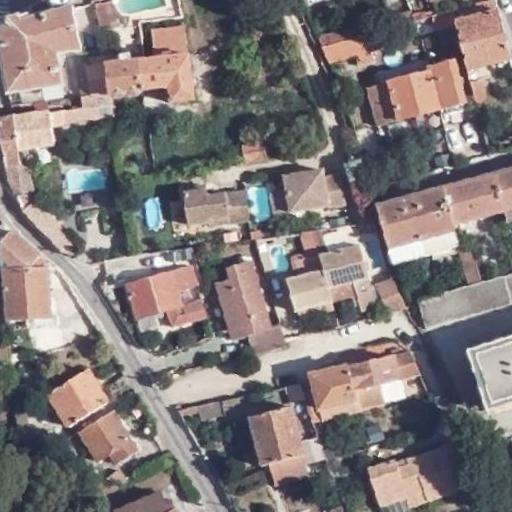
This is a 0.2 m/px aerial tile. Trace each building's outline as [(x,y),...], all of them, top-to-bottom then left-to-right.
[(482,0),(477,1),(453,8),(456,24),(468,69),(511,58),(496,0),(482,0)] [(113,1),(96,5),(101,30),(118,26),(113,1)] [(77,13),(75,3),(37,14),(16,20),(1,40),(10,90),(70,84),(68,68),(62,68),(59,52),(78,50),(79,57),(75,58),(82,96),(93,95),(87,65),(85,57),(77,13)] [(456,24),(453,8),(434,14),(437,29),(456,24)] [(317,35),(322,44),(337,41),(365,33),(397,24),(405,22),(413,19),(410,9),(317,35)] [(405,22),(397,24),(410,76),(420,115),(469,103),(457,58),(430,66),(431,72),(418,74),(405,22)] [(155,58),(140,59),(144,89),(170,86),(171,102),(196,100),(191,54),(188,54),(185,25),(152,29),(155,58)] [(372,60),(365,33),(337,41),(322,44),(328,59),(354,53),(357,64),(372,60)] [(119,62),(130,61),(130,53),(118,54),(119,62)] [(87,65),(119,62),(118,54),(85,57),(87,65)] [(113,93),(144,89),(140,59),(130,61),(119,62),(87,65),(93,95),(82,96),(83,107),(112,103),(114,103),(113,93)] [(420,115),(410,76),(389,81),(368,87),(378,125),(399,120),(420,115)] [(471,81),(478,108),(488,106),(481,79),(471,81)] [(83,107),(51,110),(53,122),(114,115),(112,103),(83,107)] [(53,122),(51,110),(14,115),(0,116),(0,133),(5,163),(20,161),(18,145),(29,144),(55,140),(53,122)] [(239,144),(244,165),(266,161),(261,139),(239,144)] [(57,157),(55,140),(29,144),(31,160),(57,157)] [(27,160),(20,161),(5,163),(9,178),(21,205),(24,208),(25,208),(36,198),(27,160)] [(511,168),(496,173),(506,210),(509,220),(511,219),(511,168)] [(323,171),(315,173),(317,187),(325,186),(324,179),(323,171)] [(317,187),(315,173),(285,177),(287,190),(291,212),(328,206),(329,208),(346,205),(341,177),(324,179),(325,186),(317,187)] [(455,224),(506,210),(496,173),(445,187),(455,224)] [(250,220),(246,190),(206,196),(204,184),(181,188),(186,224),(208,222),(209,225),(250,220)] [(456,229),(455,224),(445,187),(404,199),(379,206),(390,247),(456,229)] [(291,212),(287,190),(269,193),(274,215),(291,212)] [(25,208),(24,208),(32,219),(65,249),(72,253),(80,245),(36,198),(25,208)] [(5,221),(1,221),(2,240),(4,267),(6,267),(48,264),(55,264),(44,256),(5,221)] [(320,256),(312,231),(298,234),(304,254),(292,258),(294,265),(320,256)] [(291,283),(300,312),(334,302),(359,294),(364,311),(380,306),(360,244),(320,256),(294,265),(298,280),(291,283)] [(462,250),(470,282),(484,279),(475,247),(462,250)] [(292,346),(283,322),(274,324),(253,261),(227,268),(232,279),(217,283),(231,328),(245,325),(248,334),(252,333),(258,354),(292,346)] [(6,267),(4,267),(6,300),(7,316),(7,319),(8,319),(52,316),(48,264),(6,267)] [(128,282),(138,318),(167,310),(172,329),(188,324),(186,316),(183,305),(179,291),(198,286),(192,266),(128,282)] [(511,271),(484,279),(470,282),(421,296),(429,325),(511,302),(511,271)] [(376,279),(379,284),(394,277),(392,272),(376,279)] [(404,298),(394,277),(379,284),(393,313),(409,305),(404,298)] [(203,299),(183,305),(186,316),(188,324),(209,317),(203,299)] [(334,302),(300,312),(302,320),(336,310),(334,302)] [(245,325),(231,328),(234,337),(248,334),(245,325)] [(494,401),(511,395),(511,342),(478,353),(494,401)] [(10,357),(9,343),(0,344),(0,355),(9,357),(10,357)] [(414,353),(355,365),(360,388),(357,389),(359,400),(361,410),(388,404),(384,384),(424,376),(414,353)] [(360,388),(355,365),(328,370),(315,372),(317,387),(305,390),(308,399),(312,409),(359,400),(357,389),(360,388)] [(11,366),(13,400),(25,399),(23,366),(11,366)] [(88,367),(48,391),(68,426),(108,402),(88,367)] [(133,385),(126,374),(106,386),(113,396),(133,385)] [(303,383),(289,387),(292,402),(308,399),(305,390),(303,383)] [(239,397),(222,401),(223,407),(225,414),(242,411),(239,397)] [(361,410),(359,400),(312,409),(313,414),(315,420),(362,411),(361,410)] [(198,406),(197,406),(201,422),(225,416),(225,414),(223,407),(222,401),(198,406)] [(304,467),(299,443),(291,407),(249,415),(260,466),(270,464),(274,484),(307,477),(304,467)] [(15,433),(49,449),(68,438),(63,428),(48,437),(30,424),(21,408),(13,411),(15,433)] [(137,450),(113,410),(80,430),(97,459),(111,450),(118,462),(137,450)] [(396,461),(371,469),(383,507),(408,499),(412,510),(459,495),(454,479),(475,472),(469,438),(444,446),(445,450),(397,465),(396,461)] [(128,480),(119,467),(105,477),(120,485),(128,480)] [(176,511),(171,501),(166,504),(159,489),(114,509),(115,511),(176,511)]
